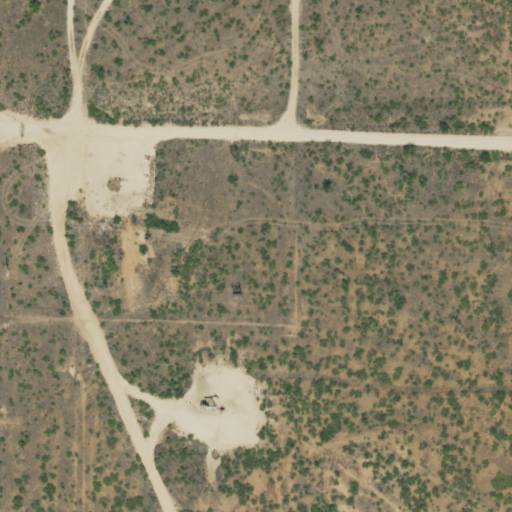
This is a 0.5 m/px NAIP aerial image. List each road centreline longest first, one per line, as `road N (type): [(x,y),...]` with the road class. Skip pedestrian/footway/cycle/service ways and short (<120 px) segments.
road 1 (track): [(511,102),(401,94),(0,96)]
road 2 (track): [(174,511),(148,481),(87,313),(41,99)]
